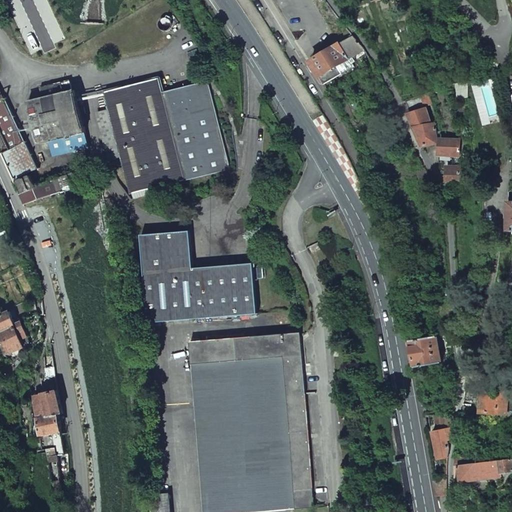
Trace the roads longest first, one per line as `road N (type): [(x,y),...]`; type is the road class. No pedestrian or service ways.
road 1 (primary): [(226,0),(375,251),(426,511)]
road 2 (residential): [(330,0),(365,41),(439,173),(461,385),(450,511)]
road 3 (residential): [(0,166),(56,317),(83,511)]
